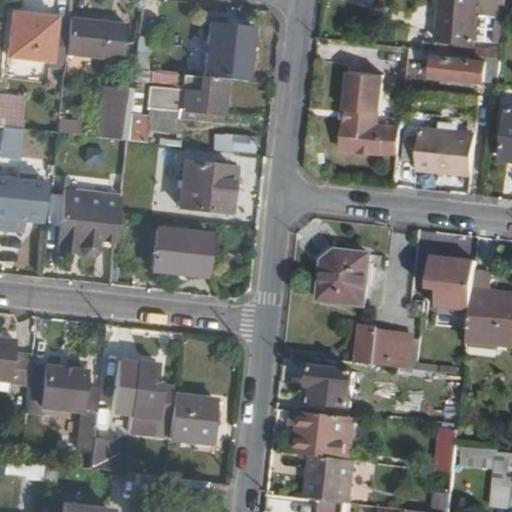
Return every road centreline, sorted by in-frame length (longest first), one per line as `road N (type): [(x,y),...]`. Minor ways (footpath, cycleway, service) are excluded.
road 1 (residential): [(266,322),(0,293)]
road 2 (residential): [(279,195),(511,221)]
road 3 (residential): [(300,0),(279,195)]
road 4 (residential): [(266,322),(247,511)]
road 5 (residential): [(279,195),(266,322)]
